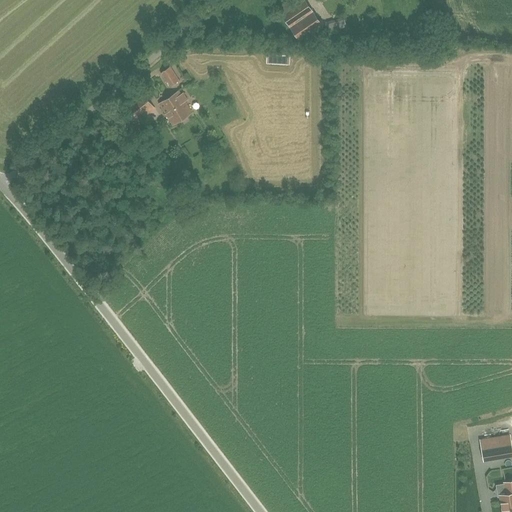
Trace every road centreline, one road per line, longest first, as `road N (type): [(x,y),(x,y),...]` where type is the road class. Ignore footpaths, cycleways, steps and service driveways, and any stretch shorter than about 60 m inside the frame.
road 1 (unclassified): [(258,511),(1,185)]
road 2 (unclassified): [(1,185),(219,0)]
